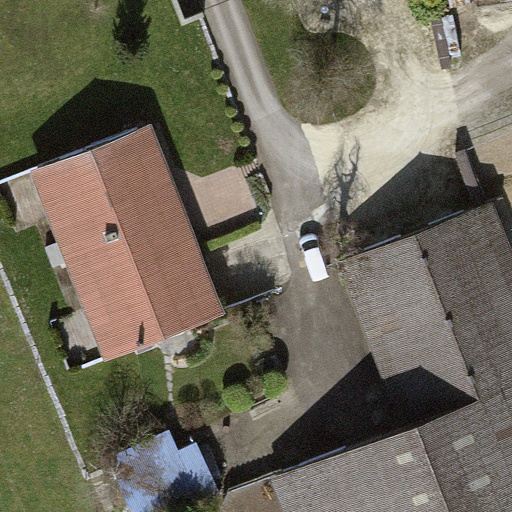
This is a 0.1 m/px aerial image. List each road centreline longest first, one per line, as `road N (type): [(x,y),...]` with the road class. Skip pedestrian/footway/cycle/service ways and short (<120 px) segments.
road 1 (track): [(222,0),(287,170),(427,114),(404,27),(383,0)]
road 2 (track): [(287,170),(298,200),(304,278),(351,405),(213,464)]
